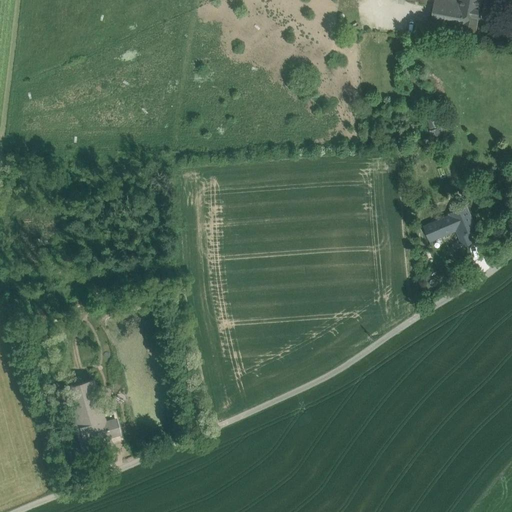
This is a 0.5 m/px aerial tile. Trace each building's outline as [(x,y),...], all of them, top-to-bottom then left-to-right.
[(481,0),(459,0),(459,1),(453,0),(434,0),(431,20),(462,25),(460,33),(475,36),(481,0)] [(440,128),(433,113),(426,117),(432,131),(438,129),(440,128)] [(432,131),(430,132),(435,143),(443,140),(438,129),(432,131)] [(467,207),(449,214),(450,216),(433,223),(433,222),(424,226),(430,241),(459,229),(462,235),(462,236),(465,235),(471,232),(476,230),(467,207)] [(480,238),(476,230),(471,232),(475,240),(480,238)] [(471,232),(465,235),(469,245),(476,242),(475,240),(471,232)] [(463,248),(469,245),(465,235),(462,236),(462,235),(459,236),(463,248)] [(103,414),(94,380),(65,388),(83,452),(124,440),(122,432),(119,432),(116,419),(106,421),(105,422),(103,414)] [(116,410),(103,414),(105,422),(106,421),(116,419),(119,432),(122,432),(116,410)]
